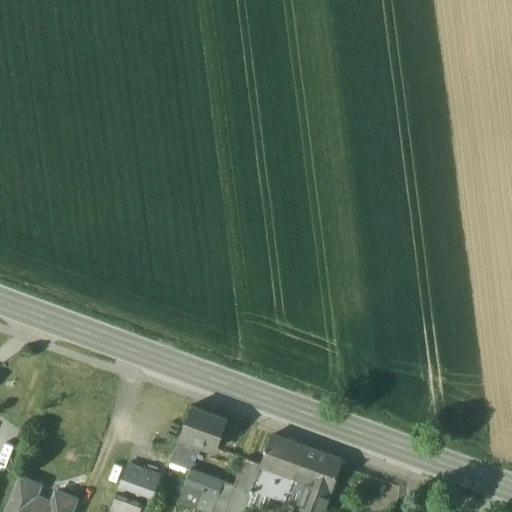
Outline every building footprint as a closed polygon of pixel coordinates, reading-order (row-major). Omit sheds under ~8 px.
[(227,420),(191,406),(180,436),(196,442),(207,446),(217,449),(227,420)] [(196,442),(180,436),(170,463),(185,469),(193,448),(196,442)] [(339,461),(272,436),(260,465),(259,466),(260,467),(251,490),(298,506),(295,511),(324,511),(341,464),(339,461)] [(207,446),(196,442),(193,448),(205,452),(207,446)] [(224,511),(243,511),(251,490),(260,467),(259,466),(260,465),(245,459),(234,487),(224,511)] [(159,476),(127,464),(117,492),(143,502),(149,504),(159,476)] [(224,511),(234,487),(190,471),(185,485),(202,491),(196,507),(208,511),(224,511)] [(52,503),(36,496),(40,485),(21,477),(6,511),(70,511),(76,499),(56,492),(52,503)] [(179,501),(196,507),(202,491),(185,485),(179,501)] [(117,492),(109,511),(139,511),(143,502),(117,492)]
